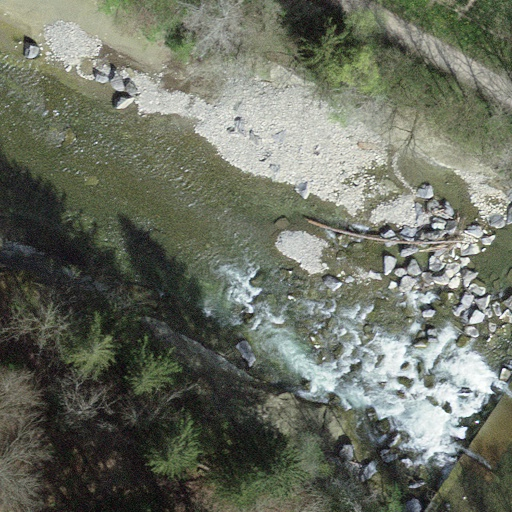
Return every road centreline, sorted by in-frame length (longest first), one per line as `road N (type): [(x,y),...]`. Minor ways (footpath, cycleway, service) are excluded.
road 1 (track): [(0,309),(215,511)]
road 2 (track): [(511,97),(344,0)]
